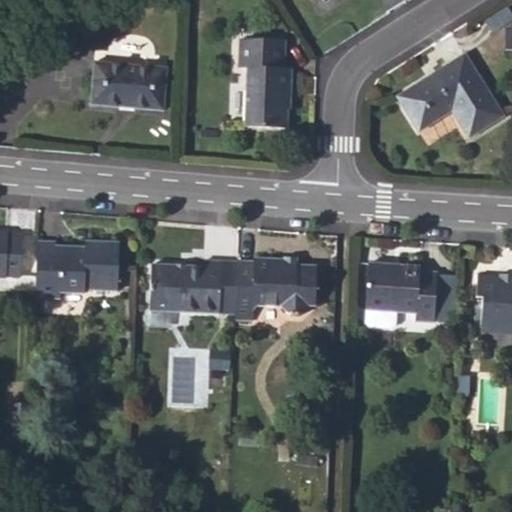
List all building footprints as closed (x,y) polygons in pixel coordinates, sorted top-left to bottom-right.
[(241,66),(248,66),(246,126),(287,128),(288,103),(292,97),(292,67),(285,67),(285,40),(242,38),(241,66)] [(429,75),(397,96),(419,131),(452,110),(469,137),(504,115),(465,52),(437,69),(439,73),(431,79),(429,75)] [(120,106),(120,102),(132,102),(132,107),(166,109),(168,67),(93,61),(90,104),(120,106)] [(429,75),(431,79),(439,73),(437,69),(429,75)] [(0,275),(7,276),(6,274),(21,275),(22,235),(8,234),(8,232),(0,231),(0,275)] [(36,296),(61,297),(61,292),(84,292),(84,288),(118,289),(118,243),(85,242),(85,247),(85,252),(77,252),(77,247),(55,247),(55,242),(38,242),(36,296)] [(284,260),(287,261),(287,268),(293,268),(294,265),(298,265),(298,257),(284,256),(284,260)] [(235,313),(253,313),(254,310),(257,305),(279,305),(287,312),(292,312),(292,316),(300,316),(300,312),(303,312),(309,306),(309,301),(315,301),(316,266),(298,265),(294,265),(293,268),(287,268),(287,261),(284,260),(254,259),(254,262),(237,261),(235,313)] [(175,266),(152,265),(150,311),(219,313),(221,262),(204,262),(204,266),(187,266),(187,270),(175,270),(175,266)] [(392,264),(369,264),(366,309),(367,309),(366,323),(370,327),(392,329),(396,325),(397,311),(417,312),(417,321),(435,322),(437,272),(420,272),(420,266),(402,265),(402,270),(392,270),(392,264)] [(482,322),(498,323),(498,330),(511,330),(511,280),(499,280),(478,279),(477,296),(483,296),(482,322)] [(32,403),(12,403),(11,448),(31,448),(32,403)] [(102,511),(114,511),(114,501),(103,501),(102,511)]
